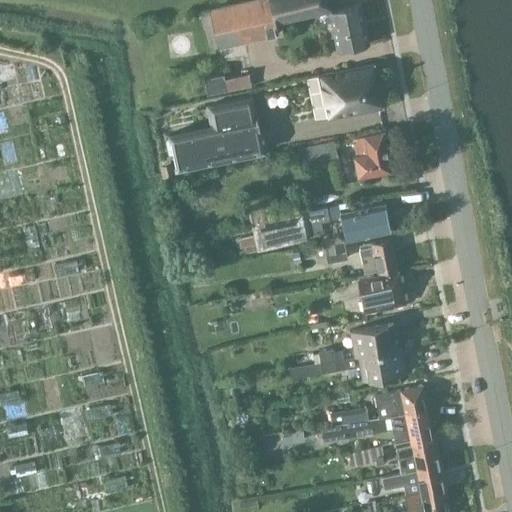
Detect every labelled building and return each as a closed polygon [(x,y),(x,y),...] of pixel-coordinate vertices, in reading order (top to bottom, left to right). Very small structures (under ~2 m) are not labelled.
[(204,27),(205,27),(209,48),(219,46),(219,48),(278,34),(275,21),(333,7),(331,0),(255,0),(200,13),(204,27)] [(328,11),(337,49),(369,42),(360,4),(328,11)] [(326,104),(329,118),(383,107),(374,64),(318,75),(324,104),(326,104)] [(203,78),(207,96),(251,87),(248,73),(224,78),(224,74),(203,78)] [(167,133),(168,137),(155,140),(158,155),(171,152),(175,170),(264,152),(252,97),(206,106),(210,124),(167,133)] [(352,156),(356,178),(391,171),(383,131),(364,135),(365,136),(349,139),(350,144),(354,143),(357,155),(352,156)] [(296,149),(299,166),(338,158),(334,141),(296,149)] [(171,165),(159,168),(161,179),(173,176),(171,165)] [(177,177),(168,178),(171,191),(180,189),(177,177)] [(266,191),(244,196),(250,223),(326,208),(343,204),(343,203),(303,211),(301,206),(307,201),(305,193),(272,200),(271,196),(266,191)] [(357,209),(340,212),(345,239),(371,233),(389,230),(390,230),(384,203),(363,208),(357,209)] [(239,226),(229,228),(231,238),(235,237),(238,253),(256,249),(307,238),(307,237),(322,231),(320,222),(328,220),(326,208),(250,223),(251,225),(240,228),(239,226)] [(323,237),(319,244),(343,240),(338,235),(323,237)] [(377,270),(377,272),(397,268),(391,239),(371,243),(372,247),(360,250),(365,272),(377,270)] [(323,245),(327,263),(347,259),(344,241),(323,245)] [(298,252),(292,253),(294,263),(300,261),(298,252)] [(397,272),(374,277),(373,273),(357,276),(358,279),(357,280),(364,313),(404,304),(397,272)] [(267,292),(219,300),(222,320),(270,312),(267,292)] [(350,331),(354,357),(358,356),(358,354),(397,348),(393,323),(350,331)] [(354,357),(335,360),(335,359),(320,362),(322,372),(337,369),(360,366),(363,381),(367,380),(377,378),(407,373),(403,347),(397,348),(358,354),(358,356),(354,357)] [(320,362),(335,359),(333,348),(319,351),(320,362)] [(320,362),(289,367),(290,377),(322,372),(322,371),(320,362)] [(390,416),(425,408),(420,385),(373,394),(378,417),(390,416)] [(328,413),(330,424),(368,419),(366,407),(328,413)] [(372,433),(393,429),(393,430),(391,431),(393,443),(431,435),(425,408),(390,416),(378,417),(378,418),(368,420),(368,419),(330,424),(331,426),(321,428),(323,441),(347,437),(372,433)] [(302,431),(291,433),(293,442),(303,440),(302,431)] [(426,475),(442,471),(438,453),(432,440),(431,435),(393,443),(397,459),(412,456),(415,470),(424,468),(426,475)] [(384,464),(380,445),(348,452),(351,466),(359,464),(375,461),(376,466),(384,464)] [(418,482),(420,491),(420,492),(428,491),(430,498),(444,495),(446,490),(442,471),(426,475),(424,468),(415,470),(401,473),(401,471),(363,479),(366,493),(403,485),(403,484),(418,482)] [(447,511),(444,495),(430,498),(428,491),(420,492),(420,491),(405,494),(408,511),(404,511),(447,511)] [(257,499),(247,501),(238,503),(239,511),(245,511),(259,510),(257,499)]
